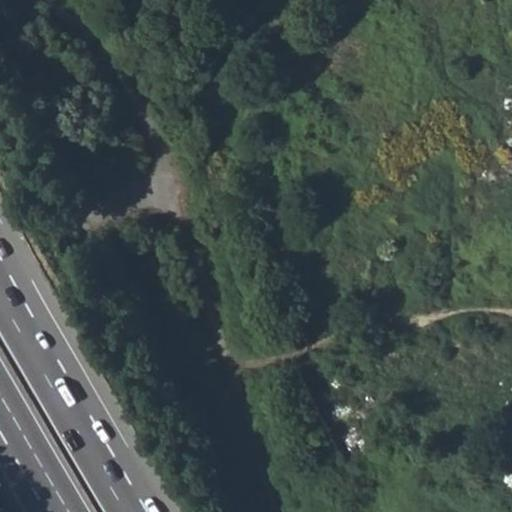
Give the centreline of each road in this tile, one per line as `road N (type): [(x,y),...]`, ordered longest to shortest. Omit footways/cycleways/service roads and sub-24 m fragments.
road 1 (trunk): [(127,511),(0,290)]
road 2 (trunk): [(0,392),(69,511)]
